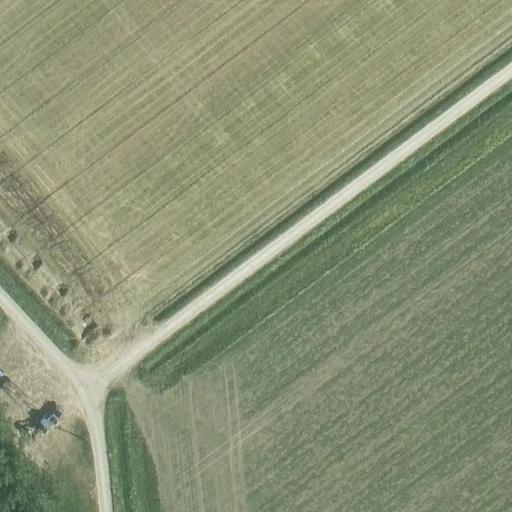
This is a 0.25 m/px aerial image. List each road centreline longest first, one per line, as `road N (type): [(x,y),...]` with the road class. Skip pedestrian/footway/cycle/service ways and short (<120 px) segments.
road 1 (unclassified): [(511,72),(88,391)]
road 2 (unclassified): [(88,391),(0,296)]
road 3 (unclassified): [(105,511),(88,391)]
